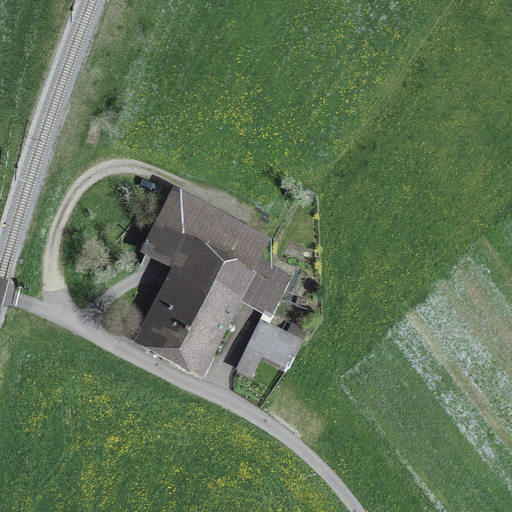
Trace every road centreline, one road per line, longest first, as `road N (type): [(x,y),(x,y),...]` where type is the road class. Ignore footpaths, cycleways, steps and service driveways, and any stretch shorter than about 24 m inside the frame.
road 1 (unclassified): [(358,511),(270,423),(0,293)]
road 2 (track): [(75,320),(53,289),(47,252),(70,197),(99,171),(130,170),(270,230)]
